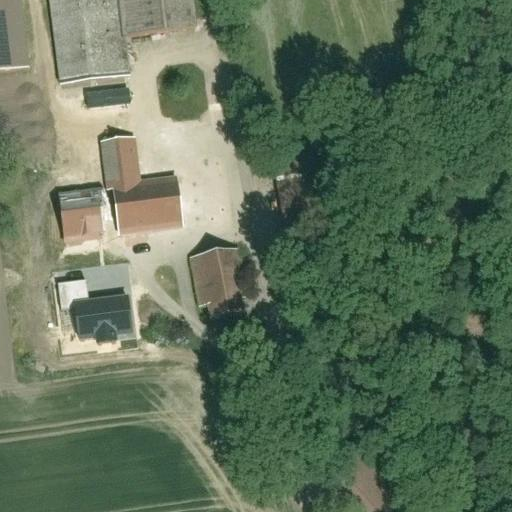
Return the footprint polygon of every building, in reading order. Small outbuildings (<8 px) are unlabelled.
[(182,185),(137,189),(133,158),(138,158),(131,86),(126,87),(121,44),(115,0),(49,0),(64,114),(69,164),(103,161),(107,192),(61,197),(67,252),(188,240),(182,185)] [(194,0),(115,0),(121,44),(199,34),(194,0)] [(306,176),(276,181),(288,250),(317,245),(306,176)] [(194,262),(203,323),(246,317),(237,256),(194,262)] [(34,264),(34,287),(65,287),(66,265),(34,264)]
